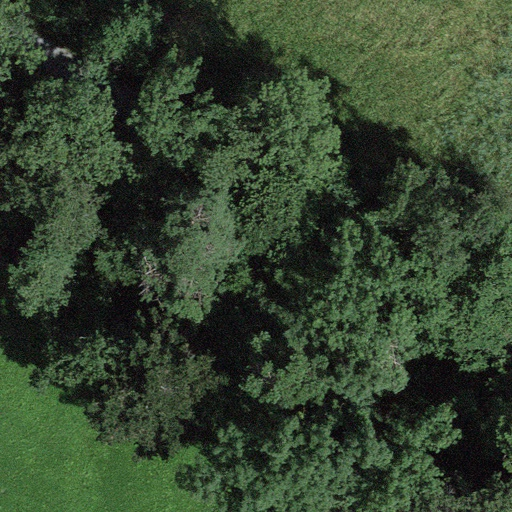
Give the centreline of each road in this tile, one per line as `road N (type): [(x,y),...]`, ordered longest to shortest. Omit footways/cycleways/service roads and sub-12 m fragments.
road 1 (track): [(511,355),(216,152),(0,24)]
road 2 (track): [(195,217),(144,414)]
